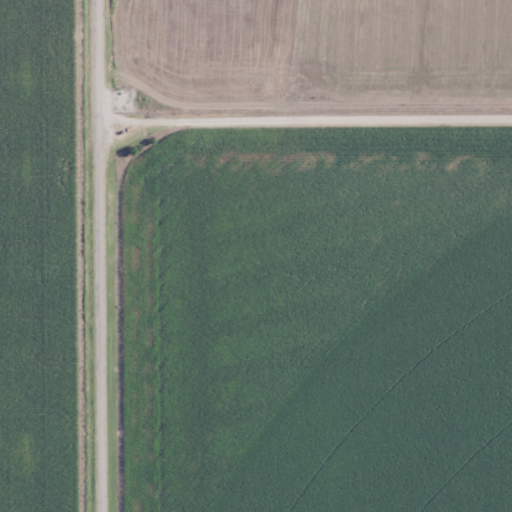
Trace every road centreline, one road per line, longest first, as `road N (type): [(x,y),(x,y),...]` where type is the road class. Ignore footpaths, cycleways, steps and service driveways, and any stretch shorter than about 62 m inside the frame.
road 1 (residential): [(103,511),(96,0)]
road 2 (residential): [(511,106),(98,109)]
